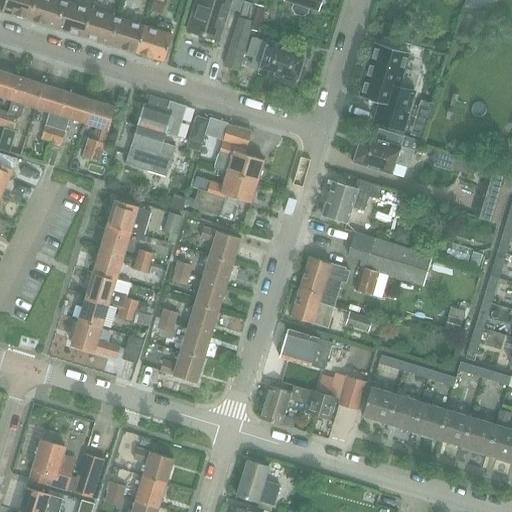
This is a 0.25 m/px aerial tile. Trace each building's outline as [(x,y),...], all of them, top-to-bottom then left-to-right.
[(5,0),(3,10),(30,18),(35,0),(5,0)] [(35,0),(30,18),(57,27),(65,0),(35,0)] [(69,0),(65,0),(57,27),(84,35),(92,7),(69,0)] [(197,0),(189,30),(220,39),(229,8),(241,11),(243,0),(197,0)] [(290,0),(294,1),(292,8),(295,13),(303,16),(308,13),(310,6),(319,9),(320,5),(326,2),(324,0),(290,0)] [(240,16),(239,18),(252,23),(261,26),(267,6),(253,2),(252,8),(245,6),(243,12),(240,16)] [(92,7),(84,35),(109,43),(119,16),(92,7)] [(119,16),(109,43),(137,52),(146,24),(119,16)] [(259,31),(261,26),(252,23),(239,18),(225,66),(238,70),(251,29),(259,31)] [(146,24),(137,52),(164,60),(173,33),(172,33),(173,32),(171,32),(173,25),(161,21),(159,28),(146,24)] [(383,22),(380,33),(391,37),(395,25),(383,22)] [(297,81),(305,55),(282,47),(283,44),(271,40),(270,44),(253,38),(248,54),(255,56),(252,66),(262,70),(261,73),(273,77),(274,74),(297,81)] [(410,53),(376,42),(360,96),(380,102),(374,121),(404,130),(416,92),(399,87),(410,53)] [(0,95),(12,100),(20,76),(0,69),(0,95)] [(20,76),(12,100),(9,111),(4,127),(14,130),(18,116),(21,117),(25,104),(37,108),(44,83),(20,76)] [(42,138),(52,142),(69,91),(44,83),(37,108),(50,112),(42,138)] [(69,91),(52,142),(62,145),(70,118),(84,122),(92,98),(69,91)] [(144,103),(138,124),(166,133),(177,136),(180,126),(184,115),(187,106),(172,101),(170,101),(164,99),(151,95),(148,104),(144,103)] [(116,106),(92,98),(84,122),(97,126),(93,138),(89,137),(83,155),(99,161),(104,143),(108,129),(109,129),(116,106)] [(421,100),(410,134),(422,137),(432,103),(421,100)] [(0,108),(0,125),(4,127),(9,111),(0,108)] [(196,116),(194,124),(206,128),(208,119),(196,116)] [(213,117),(209,131),(221,135),(225,121),(213,117)] [(128,158),(126,163),(167,176),(169,170),(176,145),(164,142),(166,133),(138,124),(131,145),(128,158)] [(229,124),(220,154),(215,168),(227,171),(258,181),(265,159),(245,153),(252,131),(229,124)] [(355,143),(350,159),(354,160),(354,161),(393,174),(393,173),(405,177),(408,167),(409,167),(414,151),(415,151),(419,140),(411,138),(380,128),(377,139),(362,134),(359,144),(355,143)] [(189,139),(187,148),(199,152),(202,143),(193,141),(189,139)] [(456,156),(438,151),(434,166),(451,171),(452,169),(456,156)] [(0,193),(1,194),(12,172),(11,171),(17,158),(0,152),(0,193)] [(456,156),(452,169),(470,174),(474,162),(456,156)] [(488,166),(474,217),(496,223),(510,172),(488,166)] [(185,203),(185,204),(234,219),(240,198),(252,202),(258,181),(227,171),(223,184),(211,180),(208,191),(199,188),(201,182),(192,179),(187,198),(185,203)] [(109,177),(106,187),(116,190),(119,180),(109,177)] [(334,181),(323,214),(348,222),(346,227),(356,230),(371,235),(373,229),(349,221),(354,206),(365,210),(369,196),(380,199),(384,187),(384,186),(358,178),(357,179),(355,187),(334,181)] [(170,206),(170,207),(182,211),(185,204),(185,203),(187,198),(174,194),(170,206)] [(108,224),(132,231),(144,235),(152,212),(138,208),(139,206),(115,199),(108,224)] [(176,235),(182,215),(169,211),(163,231),(176,235)] [(511,224),(507,223),(498,252),(507,254),(511,236),(511,224)] [(108,224),(101,248),(125,256),(132,231),(108,224)] [(213,241),(209,255),(234,262),(241,237),(217,230),(217,231),(204,226),(201,238),(213,241)] [(398,227),(394,241),(407,245),(411,231),(398,227)] [(356,230),(348,254),(349,255),(362,259),(360,265),(361,265),(363,265),(363,266),(356,289),(382,297),(389,275),(423,285),(424,285),(425,280),(428,268),(432,256),(432,254),(371,235),(356,230)] [(101,248),(93,272),(117,280),(125,256),(101,248)] [(139,248),(136,259),(151,263),(154,253),(139,248)] [(473,252),(469,264),(479,267),(483,255),(473,252)] [(498,252),(491,276),(499,279),(507,254),(498,252)] [(209,255),(202,278),(226,285),(234,262),(209,255)] [(310,256),(300,288),(321,295),(319,302),(334,307),(335,307),(343,281),(347,282),(351,270),(347,268),(347,267),(310,256)] [(148,273),(151,263),(136,259),(133,269),(148,273)] [(178,260),(175,270),(190,275),(193,264),(178,260)] [(175,270),(172,280),(188,284),(190,275),(175,270)] [(93,272),(86,296),(110,303),(121,306),(121,307),(137,311),(140,301),(127,297),(127,294),(114,290),(117,280),(93,272)] [(491,276),(484,300),(492,303),(502,306),(504,300),(494,297),(499,279),(491,276)] [(202,278),(194,303),(219,310),(226,285),(202,278)] [(329,327),(335,307),(334,307),(319,302),(321,295),(300,288),(292,316),(329,327)] [(86,296),(79,320),(102,327),(103,327),(110,303),(86,296)] [(484,300),(476,326),(484,328),(486,322),(492,303),(484,300)] [(140,301),(137,311),(152,316),(153,314),(151,308),(148,308),(145,302),(140,301)] [(194,303),(187,326),(212,334),(219,310),(194,303)] [(118,316),(134,321),(137,311),(121,307),(118,316)] [(164,308),(160,319),(175,323),(179,312),(164,308)] [(134,321),(136,322),(149,326),(152,316),(137,311),(134,321)] [(349,311),(346,324),(369,331),(372,318),(349,311)] [(448,316),(445,328),(460,332),(463,320),(448,316)] [(160,319),(158,328),(173,332),(175,323),(160,319)] [(95,350),(108,354),(117,357),(121,346),(112,343),(99,339),(103,327),(102,327),(79,320),(71,344),(95,351),(95,350)] [(187,326),(180,350),(204,358),(212,334),(187,326)] [(476,326),(468,351),(477,354),(479,347),(484,328),(476,326)] [(279,356),(311,365),(325,369),(333,342),(288,328),(284,340),(279,342),(277,349),(280,353),(279,356)] [(123,359),(138,363),(145,340),(130,336),(123,359)] [(164,359),(161,369),(156,367),(156,369),(174,374),(174,375),(197,382),(204,358),(180,350),(176,362),(164,359)] [(382,354),(380,363),(404,370),(406,362),(382,354)] [(461,361),(459,370),(484,377),(486,369),(461,361)] [(406,362),(404,370),(428,378),(430,369),(406,362)] [(430,369),(428,378),(454,386),(457,377),(430,369)] [(486,369),(484,377),(508,385),(511,376),(486,369)] [(328,394),(341,397),(339,403),(357,408),(365,381),(335,372),(328,394)] [(271,385),(261,417),(294,427),(297,418),(286,415),(291,398),(310,404),(308,410),(332,417),(338,398),(295,384),(293,392),(271,385)] [(372,385),(363,415),(388,423),(398,393),(372,385)] [(420,400),(410,429),(437,438),(447,408),(429,402),(433,391),(425,388),(422,400),(420,400)] [(398,393),(388,423),(410,429),(420,400),(398,393)] [(447,408),(437,438),(462,445),(470,415),(447,408)] [(470,415),(462,445),(487,453),(501,409),(500,408),(496,423),(470,415)] [(511,411),(501,409),(487,453),(511,460),(511,427),(508,427),(511,414),(511,411)] [(143,436),(139,448),(147,450),(151,438),(143,436)] [(42,439),(30,478),(92,497),(104,459),(85,453),(77,477),(72,476),(77,459),(63,455),(66,446),(42,439)] [(147,462),(143,475),(167,483),(175,458),(150,451),(147,450),(139,448),(137,447),(134,458),(147,462)] [(275,505),(281,484),(266,479),(270,466),(248,459),(238,494),(259,500),(258,506),(272,510),(274,505),(275,505)] [(143,475),(135,499),(160,507),(167,483),(143,475)] [(109,490),(108,491),(124,496),(127,486),(109,480),(106,489),(109,490)] [(27,487),(19,511),(60,511),(64,498),(27,487)] [(121,506),(124,496),(108,491),(105,501),(121,506)] [(82,499),(79,508),(92,511),(95,503),(82,499)] [(135,499),(131,511),(157,511),(160,507),(135,499)]
